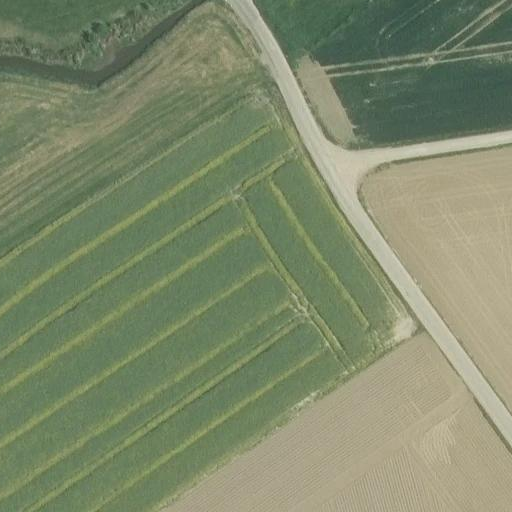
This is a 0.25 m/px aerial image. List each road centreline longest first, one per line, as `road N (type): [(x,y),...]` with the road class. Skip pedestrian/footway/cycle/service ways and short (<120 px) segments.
road 1 (unclassified): [(238,0),(367,226),(511,429)]
road 2 (track): [(511,137),(330,164)]
